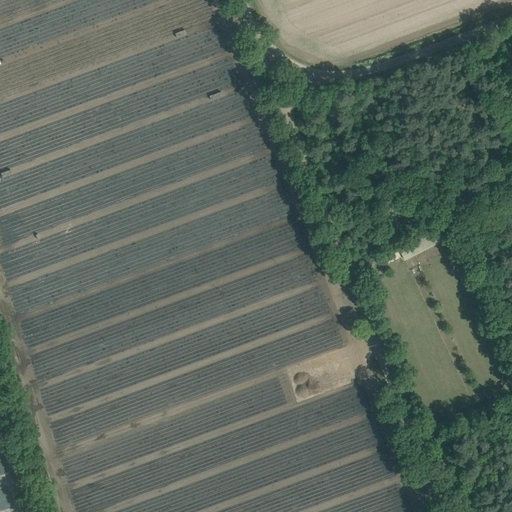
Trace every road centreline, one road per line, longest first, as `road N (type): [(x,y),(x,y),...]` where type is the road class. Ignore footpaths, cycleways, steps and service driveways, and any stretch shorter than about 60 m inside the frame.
road 1 (track): [(282,108),(439,511)]
road 2 (unclassified): [(511,18),(395,65),(324,75),(266,44),(242,0)]
